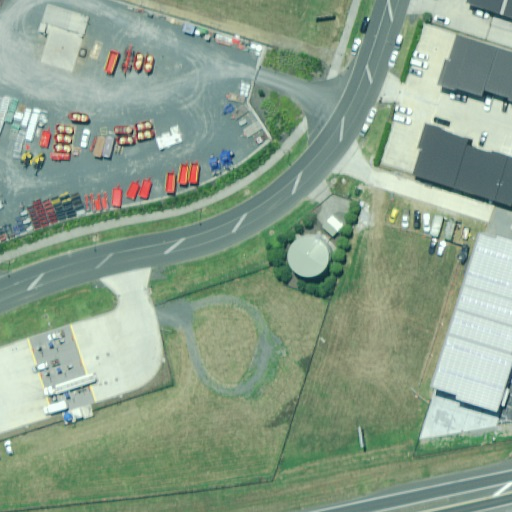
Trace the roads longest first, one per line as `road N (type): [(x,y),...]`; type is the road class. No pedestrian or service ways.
road 1 (unclassified): [(393,0),(353,108),(328,147),(265,208),(197,240),(89,264),(0,296)]
road 2 (primary): [(349,511),(446,491),(498,491)]
